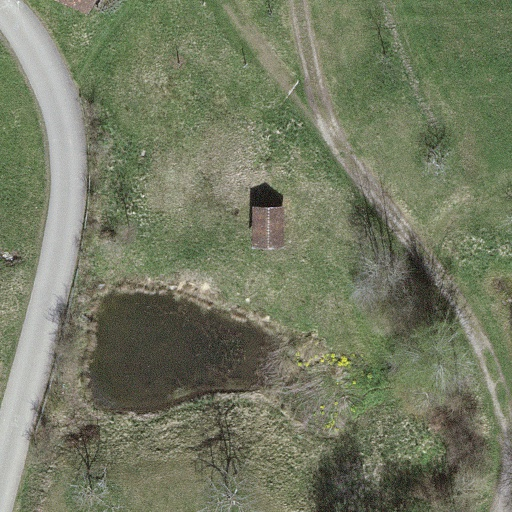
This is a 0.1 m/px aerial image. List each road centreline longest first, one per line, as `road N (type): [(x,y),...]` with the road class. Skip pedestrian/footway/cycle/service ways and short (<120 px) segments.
road 1 (track): [(507,511),(497,382),(432,263),(230,0)]
road 2 (unclassified): [(0,495),(44,318),(66,184),(55,99),(0,7)]
